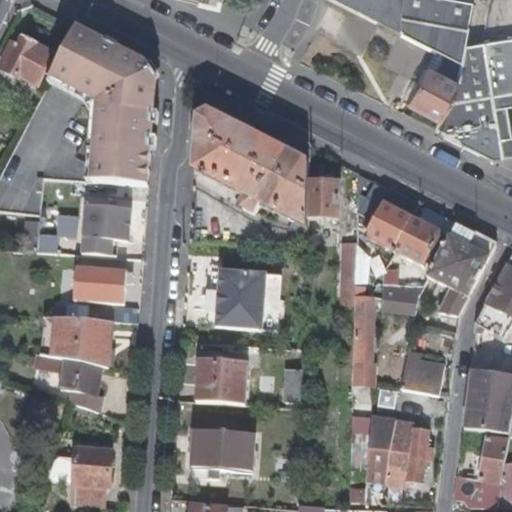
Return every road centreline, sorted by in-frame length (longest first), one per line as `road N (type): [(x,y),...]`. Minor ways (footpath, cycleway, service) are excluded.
road 1 (residential): [(191,50),(143,511)]
road 2 (secondary): [(511,218),(253,82)]
road 3 (residential): [(511,246),(468,334),(446,511)]
